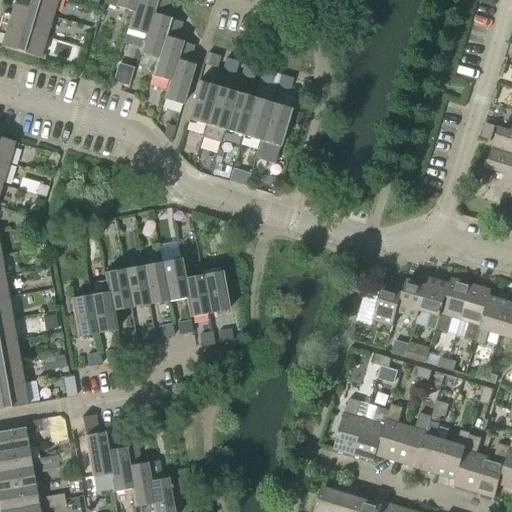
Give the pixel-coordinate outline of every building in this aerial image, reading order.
[(51,17),(56,0),(14,0),(13,5),(51,17)] [(133,12),(136,0),(116,0),(115,7),(132,12),(133,12)] [(145,36),(155,0),(136,0),(133,12),(132,12),(126,30),(144,35),(145,36)] [(157,59),(169,19),(163,17),(167,0),(155,0),(145,36),(144,35),(140,47),(138,53),(156,58),(157,59)] [(0,23),(45,38),(51,17),(13,5),(9,16),(2,14),(0,20),(0,23)] [(169,82),(181,42),(175,40),(180,23),(169,19),(157,59),(156,58),(151,76),(168,81),(169,82)] [(45,38),(0,23),(0,34),(3,36),(0,46),(0,47),(43,61),(45,56),(40,55),(45,38)] [(126,30),(123,42),(140,47),(144,35),(126,30)] [(193,46),(181,42),(169,82),(168,81),(162,99),(182,105),(194,66),(187,64),(193,46)] [(207,53),(203,64),(216,68),(219,57),(207,53)] [(225,59),(221,69),(234,73),(237,63),(225,59)] [(243,65),(240,75),(253,78),(256,69),(243,65)] [(132,73),(116,68),(111,85),(127,90),(132,73)] [(274,74),(261,70),(258,80),(271,84),(274,74)] [(279,76),(276,86),(288,90),(291,79),(279,76)] [(205,125),(216,88),(197,82),(186,120),(205,125)] [(223,131),(234,93),(216,88),(205,125),(201,137),(219,142),(223,131)] [(241,136),(253,99),(234,93),(223,131),(241,136)] [(259,142),(270,104),(253,99),(241,136),(259,142)] [(289,110),(270,104),(259,142),(254,158),(273,164),(289,110)] [(495,127),(486,124),(481,138),(491,141),(495,127)] [(511,176),(511,131),(504,129),(497,149),(493,148),(487,168),(478,165),(475,174),(489,179),(492,170),(505,175),(511,176)] [(18,144),(0,138),(0,162),(7,165),(12,147),(17,148),(18,144)] [(511,198),(511,176),(505,175),(499,194),(511,198)] [(180,259),(160,263),(166,301),(184,298),(181,279),(183,279),(182,269),(180,259)] [(219,262),(199,266),(201,276),(208,314),(227,311),(219,262)] [(166,301),(160,263),(141,266),(148,305),(166,301)] [(148,305),(141,266),(122,270),(129,308),(148,305)] [(208,314),(201,276),(199,266),(182,269),(183,279),(181,279),(184,298),(188,318),(208,314)] [(129,308),(122,270),(103,273),(104,281),(106,293),(108,292),(112,311),(129,308)] [(421,307),(430,279),(430,276),(421,273),(417,287),(406,284),(398,312),(418,318),(421,307)] [(461,320),(472,285),(452,278),(450,285),(436,329),(448,333),(453,317),(461,320)] [(436,329),(450,285),(430,279),(421,307),(432,311),(426,328),(436,331),(436,329)] [(115,331),(112,311),(108,292),(106,293),(104,281),(87,284),(89,296),(96,334),(115,331)] [(398,312),(406,284),(397,281),(392,295),(382,291),(381,293),(367,288),(363,302),(377,306),(373,320),(394,326),(398,312)] [(476,341),(491,296),(492,291),(472,285),(461,320),(470,322),(465,338),(476,341)] [(96,334),(89,296),(70,299),(76,338),(96,334)] [(501,332),(511,302),(491,296),(476,341),(476,343),(486,346),(491,329),(495,330),(501,332)] [(0,321),(11,320),(7,298),(0,299),(0,321)] [(511,302),(501,332),(511,335),(507,352),(511,353),(511,302)] [(0,343),(15,341),(11,320),(0,321),(0,343)] [(178,334),(192,332),(190,321),(176,324),(178,334)] [(159,338),(172,335),(171,325),(158,327),(159,338)] [(140,341),(154,339),(152,328),(139,330),(140,341)] [(219,343),(232,341),(230,330),(217,332),(219,343)] [(122,344),(135,342),(133,332),(120,334),(122,344)] [(200,346),(213,344),(211,333),(198,335),(200,346)] [(0,365),(18,362),(15,341),(0,343),(0,365)] [(407,355),(427,361),(431,347),(411,341),(407,355)] [(105,352),(107,363),(120,361),(119,359),(118,350),(105,352)] [(88,367),(101,364),(99,353),(86,356),(88,367)] [(382,366),(385,356),(376,354),(373,363),(382,366)] [(392,359),(385,356),(382,366),(389,368),(392,359)] [(446,369),(449,360),(441,358),(438,367),(446,369)] [(456,362),(449,360),(446,369),(454,372),(456,362)] [(0,387),(22,383),(18,362),(0,365),(0,387)] [(422,378),(424,369),(416,367),(413,376),(422,378)] [(431,371),(424,369),(422,378),(428,380),(431,371)] [(488,374),(486,381),(495,384),(497,377),(488,374)] [(25,401),(22,383),(0,387),(0,410),(31,405),(30,400),(25,401)] [(484,387),(481,395),(491,398),(493,389),(484,387)] [(489,405),(491,398),(481,395),(479,402),(489,405)] [(353,455),(365,419),(356,417),(361,402),(349,398),(333,449),(353,455)] [(395,462),(407,425),(399,422),(403,408),(391,404),(389,411),(383,433),(376,456),(395,462)] [(383,433),(389,411),(378,407),(373,422),(365,419),(353,455),(374,462),(376,456),(383,433)] [(427,433),(430,421),(431,417),(420,413),(415,427),(407,425),(395,462),(416,468),(427,433)] [(110,475),(102,433),(97,434),(94,417),(81,419),(91,478),(109,475),(110,475)] [(0,433),(0,452),(27,448),(25,435),(41,432),(39,421),(22,423),(24,429),(0,433)] [(436,474),(445,444),(434,441),(439,424),(430,421),(427,433),(416,468),(436,474)] [(456,480),(470,435),(470,434),(460,430),(455,447),(445,444),(436,474),(456,480)] [(131,490),(124,449),(118,450),(115,431),(102,433),(110,475),(109,475),(112,494),(130,491),(131,490)] [(475,492),(485,456),(477,454),(482,439),(470,435),(456,480),(454,486),(475,492)] [(511,441),(510,447),(499,485),(511,488),(511,441)] [(499,485),(510,447),(498,444),(494,459),(485,456),(475,492),(495,498),(495,496),(499,485)] [(152,505),(145,464),(139,465),(136,447),(124,449),(131,490),(130,491),(133,508),(151,505),(152,505)] [(29,461),(27,448),(0,452),(0,472),(36,466),(37,472),(48,470),(46,459),(29,461)] [(58,469),(56,457),(46,459),(48,470),(58,469)] [(157,462),(145,464),(152,505),(151,505),(152,511),(172,511),(167,480),(161,481),(157,462)] [(31,473),(37,472),(36,466),(0,472),(0,492),(34,487),(31,473)] [(336,511),(345,483),(336,481),(332,494),(321,491),(314,511),(336,511)] [(358,511),(361,503),(351,501),(356,487),(345,483),(336,511),(358,511)] [(36,500),(34,487),(0,492),(0,511),(43,505),(43,511),(54,509),(52,497),(36,500)] [(380,511),(386,496),(376,493),(372,507),(361,503),(358,511),(380,511)] [(65,507),(63,495),(52,497),(54,509),(65,507)] [(402,511),(404,509),(384,503),(386,496),(380,511),(402,511)]
